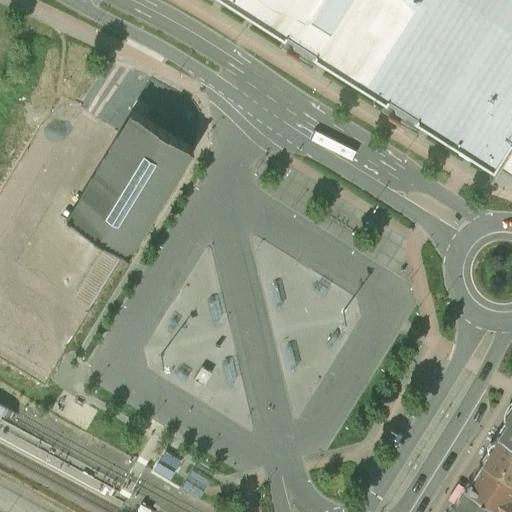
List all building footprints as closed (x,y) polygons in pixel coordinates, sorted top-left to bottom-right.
[(511,0),(207,0),(214,4),(216,0),(224,0),(283,37),(279,45),(316,69),(321,61),(385,101),(380,109),(419,133),(424,126),(493,169),(496,164),(511,173),(511,0)] [(134,112),(132,110),(130,113),(131,113),(130,114),(119,133),(119,132),(117,134),(118,135),(106,153),(105,155),(94,173),(93,173),(92,175),(92,176),(81,194),(79,196),(80,196),(68,214),(67,215),(65,217),(68,219),(68,218),(78,224),(78,225),(80,226),(89,231),(89,232),(91,233),(100,238),(100,239),(102,240),(102,239),(112,245),(111,246),(113,247),(114,246),(123,252),(123,253),(126,254),(127,252),(126,252),(127,251),(138,232),(138,233),(140,230),(139,230),(151,212),(152,210),(163,191),(164,192),(165,190),(165,189),(176,171),(178,169),(177,169),(189,151),(190,150),(192,148),(189,146),(189,147),(179,141),(179,140),(177,139),(168,134),(168,133),(166,132),(157,127),(157,126),(155,125),(146,120),(146,119),(144,118),(143,118),(134,112)] [(200,365),(193,377),(203,383),(210,371),(200,365)] [(511,407),(497,433),(511,442),(511,407)] [(511,442),(497,433),(481,457),(480,458),(511,477),(511,442)] [(511,486),(511,477),(480,458),(469,476),(468,476),(463,484),(508,511),(511,511),(511,496),(507,494),(511,486)] [(504,511),(505,511),(464,485),(446,511),(504,511)]
